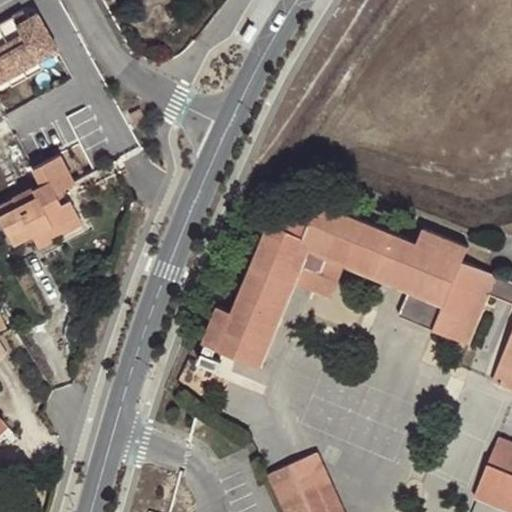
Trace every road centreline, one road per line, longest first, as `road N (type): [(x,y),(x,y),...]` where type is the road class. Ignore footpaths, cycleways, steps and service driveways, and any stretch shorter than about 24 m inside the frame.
road 1 (tertiary): [(83,511),(155,272),(219,122)]
road 2 (residential): [(80,0),(121,73),(219,122)]
road 3 (tertiary): [(219,122),(292,0)]
